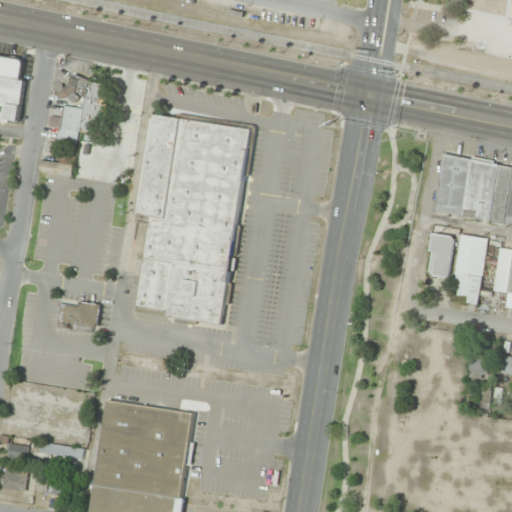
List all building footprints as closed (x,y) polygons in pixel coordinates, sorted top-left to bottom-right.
[(0,119),(18,122),(24,81),(20,81),(23,60),(0,56),(0,119)] [(90,82),(72,73),(60,98),(78,107),(90,82)] [(136,90),(121,88),(118,109),(132,112),(136,90)] [(59,138),(77,142),(83,110),(66,106),(63,119),(52,116),(50,128),(61,130),(59,138)] [(137,315),(226,326),(252,129),(151,116),(138,217),(150,218),(137,315)] [(436,215),(511,226),(511,167),(444,157),(436,215)] [(72,178),(74,166),(42,159),(39,171),(72,178)] [(449,277),(458,230),(435,225),(423,303),(447,307),(449,277)] [(460,236),(452,301),(480,304),(488,239),(460,236)] [(101,306),(61,301),(57,328),(97,333),(101,306)] [(489,379),(489,353),(472,353),(472,379),(489,379)] [(511,357),(507,357),(503,374),(511,375),(511,357)] [(90,511),(182,511),(195,413),(104,402),(90,511)] [(7,462),(81,473),(84,450),(41,444),(39,452),(30,451),(31,448),(10,444),(7,462)] [(30,475),(5,468),(0,487),(25,493),(30,475)] [(72,503),(78,483),(41,472),(36,492),(72,503)]
